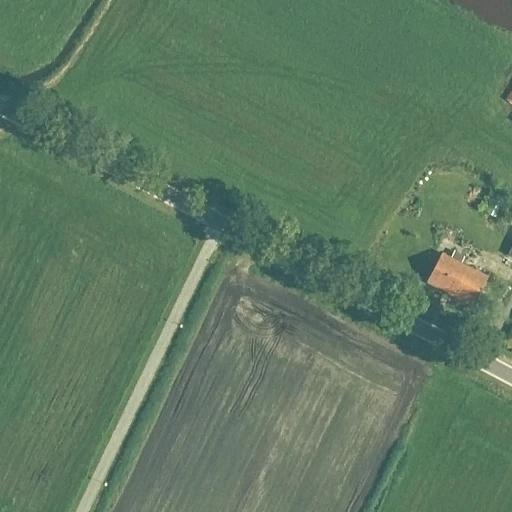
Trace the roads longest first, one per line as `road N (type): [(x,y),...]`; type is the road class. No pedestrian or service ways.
road 1 (unclassified): [(511,377),(0,106)]
road 2 (unknown): [(83,511),(225,223)]
